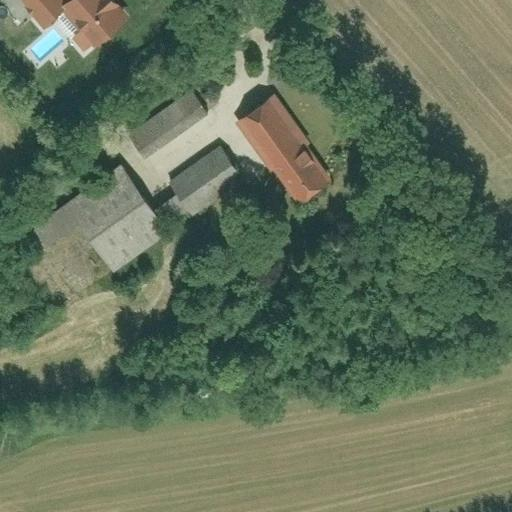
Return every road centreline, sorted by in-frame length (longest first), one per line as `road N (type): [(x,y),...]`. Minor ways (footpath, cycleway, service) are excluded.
road 1 (track): [(349,120),(511,295)]
road 2 (unclassified): [(243,0),(349,120)]
